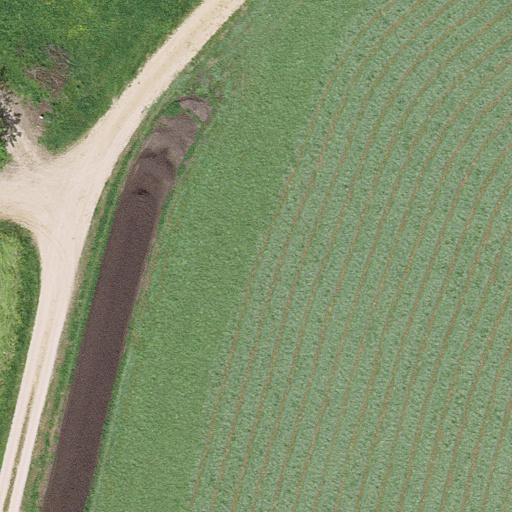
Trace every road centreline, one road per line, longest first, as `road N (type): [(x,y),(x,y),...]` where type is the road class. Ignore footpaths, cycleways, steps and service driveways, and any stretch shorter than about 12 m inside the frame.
road 1 (track): [(11,511),(69,221)]
road 2 (track): [(69,221),(138,108),(228,0)]
road 3 (track): [(0,93),(38,210)]
